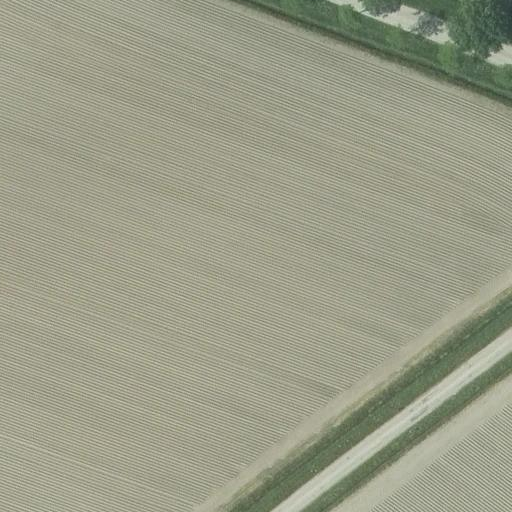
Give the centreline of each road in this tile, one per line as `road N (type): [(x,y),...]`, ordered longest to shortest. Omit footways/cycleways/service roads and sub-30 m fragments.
road 1 (unclassified): [(284,511),(511,334)]
road 2 (tertiary): [(511,61),(353,0)]
